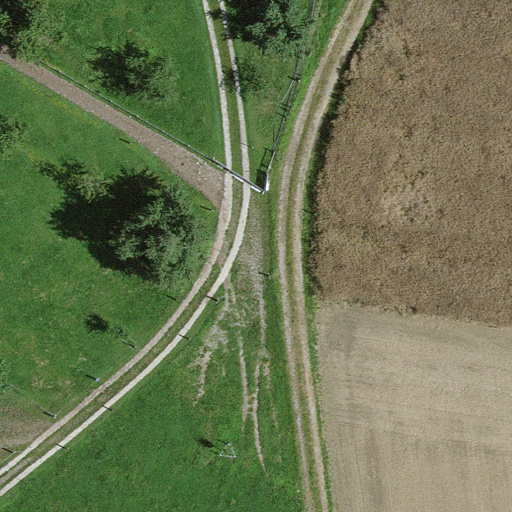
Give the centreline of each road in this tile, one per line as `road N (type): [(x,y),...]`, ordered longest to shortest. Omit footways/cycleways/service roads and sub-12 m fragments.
road 1 (track): [(0,490),(176,331),(226,251),(231,124),(204,0)]
road 2 (track): [(361,0),(311,102),(291,189),(290,286),(314,511)]
